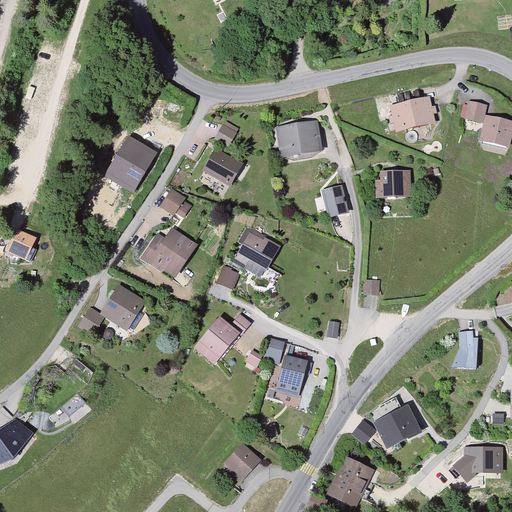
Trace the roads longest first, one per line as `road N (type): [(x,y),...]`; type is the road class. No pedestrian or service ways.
road 1 (residential): [(214,94),(54,346),(0,400)]
road 2 (tertiary): [(511,70),(460,55),(303,85)]
road 3 (residential): [(347,172),(359,226),(354,337)]
road 4 (residential): [(212,292),(344,356)]
road 5 (tertiary): [(404,338),(511,246)]
road 6 (tertiary): [(214,94),(168,68),(138,0)]
